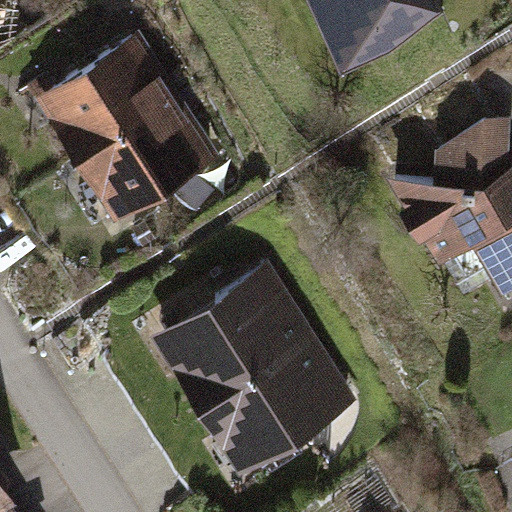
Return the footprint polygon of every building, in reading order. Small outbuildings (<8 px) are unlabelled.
[(440,0),(308,0),(345,74),(389,52),(445,10),(440,0)] [(128,31),(28,100),(111,219),(211,150),(128,31)] [(437,181),(382,178),(403,211),(399,213),(418,244),(422,241),(460,301),(497,278),(507,293),(511,290),(511,118),(477,118),(439,147),(437,181)] [(259,260),(145,337),(235,470),(350,393),(259,260)] [(24,511),(0,474),(0,511),(24,511)] [(390,511),(384,502),(368,511),(390,511)]
